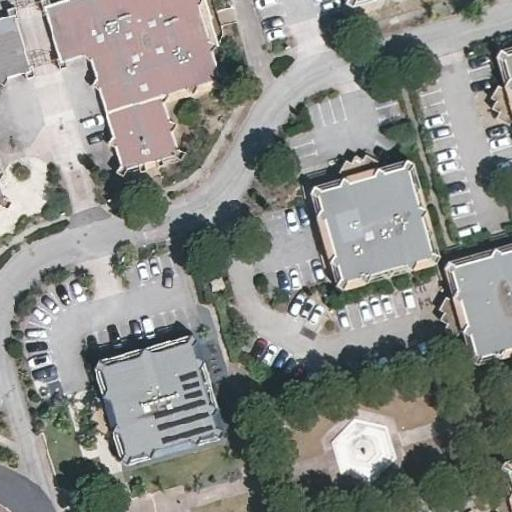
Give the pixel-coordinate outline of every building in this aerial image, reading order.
[(40,0),(54,60),(88,53),(113,166),(174,153),(160,91),(218,78),(201,0),(40,0)] [(16,6),(12,7),(8,9),(10,16),(0,18),(0,204),(7,208),(11,201),(4,198),(0,184),(0,179),(4,173),(0,171),(0,83),(3,85),(9,77),(25,73),(26,78),(32,77),(35,76),(32,66),(29,66),(16,17),(18,17),(16,6)] [(511,53),(507,55),(500,50),(496,58),(502,62),(508,78),(504,87),(511,91),(511,92),(511,53)] [(408,171),(412,164),(405,160),(400,168),(385,172),(377,168),(372,176),(349,182),(341,179),(336,187),(321,191),(313,187),(309,194),(317,198),(319,208),(314,216),(321,220),(327,232),(323,240),(330,245),(333,255),(328,263),(336,268),(339,277),(335,286),(342,290),(346,282),(357,279),(365,283),(368,275),(378,273),(386,276),(391,269),(402,266),(411,271),(417,262),(427,259),(435,264),(439,257),(431,253),(428,242),(431,234),(425,229),(422,219),(425,210),(418,206),(415,195),(418,187),(410,182),(408,171)] [(511,250),(500,253),(492,249),(488,257),(479,259),(470,255),(465,263),(454,266),(447,261),(443,269),(451,273),(456,290),(452,298),(459,302),(466,325),(461,332),(469,336),(474,352),(470,361),(476,366),(480,358),(491,355),(499,359),(503,351),(511,348),(511,250)] [(223,286),(218,267),(205,271),(211,290),(223,286)] [(193,347),(196,339),(190,335),(186,343),(176,345),(166,340),(162,349),(150,352),(143,348),(138,356),(128,358),(119,354),(114,363),(104,366),(97,361),(93,368),(101,372),(106,390),(101,397),(109,401),(115,424),(112,431),(119,435),(124,451),(119,460),(125,464),(131,456),(141,453),(149,458),(155,448),(165,446),(173,451),(177,444),(187,440),(196,445),(201,436),(211,434),(219,438),(223,431),(216,427),(213,416),(217,408),(209,404),(206,394),(210,385),(202,381),(199,370),(204,361),(195,357),(193,347)] [(511,488),(511,502),(510,506),(511,506),(511,473),(505,469),(501,477),(510,481),(511,488)]
